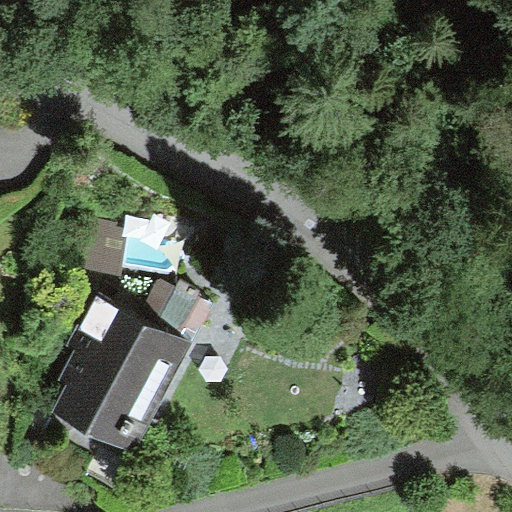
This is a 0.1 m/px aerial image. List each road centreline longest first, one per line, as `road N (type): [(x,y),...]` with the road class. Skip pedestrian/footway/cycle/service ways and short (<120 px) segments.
road 1 (residential): [(0,50),(308,222),(394,289),(501,430)]
road 2 (residential): [(208,511),(439,454),(501,430)]
